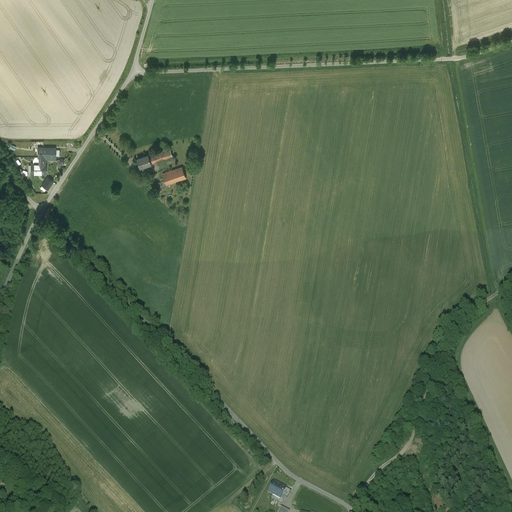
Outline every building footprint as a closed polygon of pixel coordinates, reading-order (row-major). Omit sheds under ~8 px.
[(55,149),(38,148),(38,157),(45,157),(51,157),(51,159),(55,159),(55,149)] [(170,148),(148,155),(151,163),(172,156),(170,148)] [(148,155),(137,159),(140,168),(151,164),(151,163),(148,155)] [(39,157),(39,164),(31,164),(31,174),(45,174),(45,164),(45,157),(39,157)] [(182,167),(167,172),(171,183),(186,178),(182,167)] [(167,172),(162,174),(166,185),(171,183),(167,172)] [(49,192),(55,180),(47,176),(42,189),(49,192)] [(286,488),(274,482),(268,492),(280,499),(282,496),(287,499),(291,492),(285,489),(286,488)]
